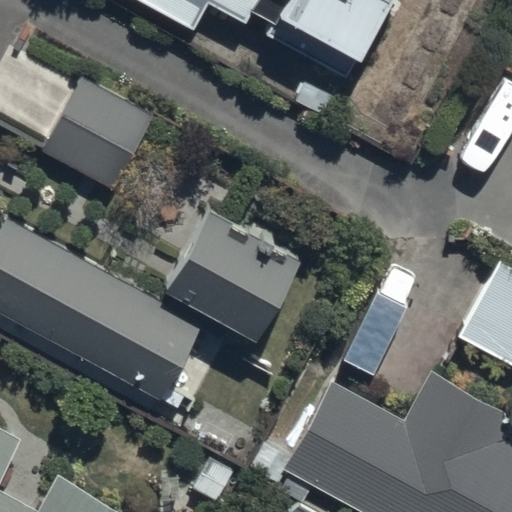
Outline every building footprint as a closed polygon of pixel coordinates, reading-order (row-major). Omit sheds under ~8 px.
[(132,0),(191,34),(206,5),(245,25),(250,14),(269,23),(263,37),(348,79),(354,67),(357,69),(394,0),(132,0)] [(0,130),(114,189),(151,117),(9,44),(0,60),(0,130)] [(295,263),(204,213),(162,296),(254,343),(295,263)] [(196,326),(4,221),(0,228),(0,318),(155,401),(196,326)] [(511,273),(497,265),(458,337),(511,366),(511,273)] [(403,423),(327,384),(279,477),(346,511),(511,511),(511,442),(507,440),(511,430),(511,419),(427,376),(403,423)] [(0,511),(119,511),(56,478),(38,511),(34,511),(0,493),(0,485),(23,441),(0,429),(0,511)] [(312,511),(298,503),(287,511),(312,511)]
